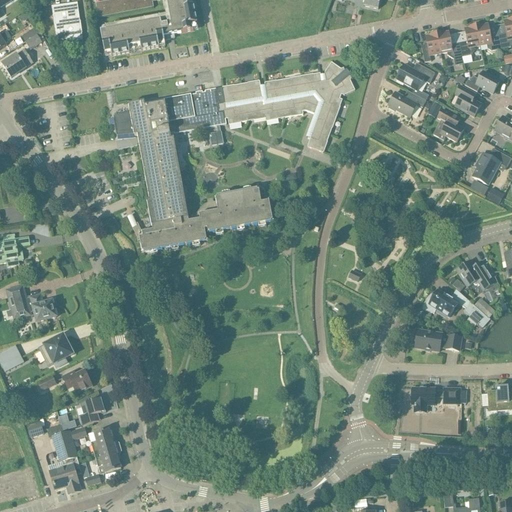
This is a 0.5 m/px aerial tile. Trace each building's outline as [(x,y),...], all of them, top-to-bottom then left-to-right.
[(0,0),(0,9),(7,5),(14,0),(13,0),(0,0)] [(152,0),(117,0),(96,4),(98,19),(154,8),(152,0)] [(162,21),(101,33),(105,53),(111,52),(112,57),(130,54),(129,49),(140,47),(141,51),(141,52),(159,48),(159,43),(165,42),(165,41),(174,39),(174,35),(194,32),(193,32),(192,25),(197,25),(197,24),(194,9),(194,7),(194,6),(189,7),(187,0),(166,0),(172,25),(163,27),(162,21)] [(365,0),(365,1),(363,0),(362,4),(365,5),(364,7),(378,11),(380,0),(365,0)] [(58,44),(82,40),(77,5),(53,8),(58,44)] [(507,35),(498,37),(501,51),(511,49),(511,46),(511,20),(504,22),(507,35)] [(488,25),(476,27),(480,47),(487,46),(488,50),(492,53),(501,51),(498,37),(490,38),(488,25)] [(467,43),(459,44),(462,58),(471,56),(474,51),(474,48),(480,47),(476,27),(465,30),(467,43)] [(36,28),(22,38),(25,43),(37,36),(40,34),(36,28)] [(0,51),(7,47),(4,42),(10,38),(7,33),(0,36),(0,51)] [(448,33),(437,35),(441,55),(447,54),(448,57),(453,60),(462,58),(459,44),(451,46),(448,33)] [(426,37),(428,48),(422,50),(425,64),(431,63),(430,57),(441,55),(437,35),(426,37)] [(25,43),(25,44),(29,50),(30,52),(42,44),(37,36),(25,43)] [(17,56),(3,66),(12,79),(26,69),(33,64),(25,53),(24,51),(17,56)] [(259,82),(233,86),(222,88),(225,103),(219,104),(216,91),(196,94),(196,96),(164,102),(164,105),(145,107),(145,104),(129,106),(130,113),(115,117),(118,136),(135,135),(135,137),(139,137),(150,201),(148,202),(152,227),(153,232),(143,234),(138,224),(133,226),(131,223),(137,238),(138,242),(139,241),(139,240),(140,240),(143,253),(142,253),(142,254),(150,252),(151,256),(152,256),(154,256),(156,256),(157,255),(158,255),(157,251),(171,248),(172,252),(173,252),(175,252),(176,252),(178,251),(179,251),(179,247),(192,244),(193,248),(195,248),(196,248),(198,248),(199,247),(200,247),(199,243),(208,242),(208,241),(207,241),(205,230),(208,230),(209,233),(208,234),(216,233),(217,236),(218,236),(220,236),(221,236),(222,236),(223,235),(224,235),(223,231),(237,229),(238,232),(239,233),(241,233),(241,232),(243,232),(245,231),(244,228),(258,225),(259,228),(261,229),(262,229),(263,229),(264,228),(265,228),(266,227),(265,224),(274,222),(274,221),(273,222),(269,202),(269,203),(262,204),(259,192),(260,191),(251,192),(251,190),(249,189),(248,190),(246,190),(245,190),(244,191),(245,194),(230,196),(230,194),(229,193),(228,193),(226,194),(225,194),(223,195),(223,198),(215,199),(215,200),(216,199),(217,202),(214,203),(214,202),(211,202),(208,203),(206,205),(203,206),(201,209),(199,211),(198,213),(196,214),(195,215),(193,216),(191,217),(192,222),(189,223),(189,220),(174,140),(171,140),(170,135),(175,134),(175,135),(226,125),(225,120),(228,119),(229,125),(265,119),(266,122),(303,115),(303,112),(306,112),(314,115),(306,138),(307,138),(310,139),(307,148),(323,154),(342,101),(340,100),(341,96),(344,97),(355,91),(349,80),(350,79),(352,79),(350,77),(348,76),(347,75),(345,73),(344,71),(344,69),(343,69),(343,70),(343,71),(332,64),(325,73),(325,75),(321,76),(320,74),(265,84),(265,86),(260,87),(259,82)] [(396,81),(415,91),(418,92),(426,78),(432,81),(435,75),(420,67),(417,73),(404,66),(396,81)] [(493,95),(500,83),(483,74),(479,81),(473,77),(470,82),(468,81),(465,87),(477,94),(480,88),(493,95)] [(455,96),(460,99),(455,108),(474,119),(481,106),(473,102),(477,95),(460,86),(455,96)] [(407,100),(395,94),(388,107),(410,119),(417,107),(422,109),(429,98),(418,92),(415,91),(413,95),(411,94),(407,100)] [(441,107),(435,103),(428,116),(434,119),(441,107)] [(461,121),(442,110),(437,120),(446,125),(441,135),(457,144),(464,131),(457,127),(461,121)] [(503,118),(495,133),(511,142),(511,122),(511,123),(503,118)] [(43,148),(37,140),(34,142),(40,150),(43,148)] [(472,179),(488,187),(497,170),(502,173),(505,172),(511,160),(493,150),(489,158),(483,155),(478,162),(481,164),(472,179)] [(472,188),(487,196),(490,189),(476,181),(472,188)] [(505,196),(498,192),(492,189),(486,199),(499,206),(505,196)] [(19,249),(30,247),(28,238),(15,240),(14,236),(2,238),(3,242),(0,242),(0,251),(5,251),(5,255),(0,256),(0,265),(7,264),(7,269),(19,267),(19,262),(23,262),(22,252),(19,253),(19,249)] [(468,288),(474,285),(475,286),(477,286),(480,285),(484,292),(495,284),(484,266),(477,270),(475,270),(471,263),(457,272),(468,288)] [(357,283),(360,276),(352,272),(348,279),(357,283)] [(5,291),(14,322),(32,317),(31,314),(33,313),(36,325),(58,319),(58,317),(58,316),(57,310),(56,310),(53,301),(44,304),(41,295),(29,298),(30,299),(27,300),(24,286),(5,291)] [(424,306),(423,311),(434,316),(436,311),(449,319),(458,305),(472,314),(475,308),(456,291),(451,300),(438,292),(434,298),(432,296),(429,299),(427,301),(426,303),(424,306)] [(495,313),(481,300),(474,307),(489,320),(495,313)] [(415,341),(416,344),(415,349),(440,353),(441,346),(447,347),(446,351),(459,353),(461,339),(418,332),(417,337),(415,338),(415,341)] [(65,360),(73,356),(72,354),(73,352),(71,348),(68,347),(63,337),(45,347),(39,350),(48,368),(54,365),(56,370),(67,364),(65,360)] [(15,348),(0,355),(0,363),(3,369),(17,362),(21,359),(17,350),(15,348)] [(73,388),(75,392),(77,395),(92,389),(84,373),(75,377),(74,374),(63,379),(68,391),(73,388)] [(37,384),(42,392),(42,393),(57,386),(52,376),(37,384)] [(495,389),(496,392),(496,393),(487,394),(489,412),(510,411),(509,409),(511,408),(511,393),(509,394),(508,389),(495,389)] [(412,390),(412,392),(411,406),(414,406),(414,414),(427,414),(428,407),(435,407),(435,390),(412,390)] [(444,390),(444,392),(444,405),(467,406),(467,393),(460,393),(460,391),(444,390)] [(83,427),(96,423),(100,422),(98,415),(104,413),(100,401),(81,407),(84,418),(80,419),(83,427)] [(38,422),(25,427),(30,439),(42,434),(38,422)] [(78,459),(73,443),(70,433),(69,431),(62,433),(61,427),(47,431),(49,440),(52,439),(59,464),(62,464),(64,470),(50,474),(55,492),(67,489),(68,494),(80,491),(74,473),(80,471),(77,459),(78,459)] [(85,429),(71,433),(74,442),(87,438),(85,429)] [(109,431),(95,435),(94,434),(88,436),(91,444),(95,457),(121,449),(120,444),(115,442),(114,439),(112,439),(109,431)] [(121,449),(95,457),(98,469),(99,469),(101,476),(105,475),(121,470),(118,461),(120,461),(120,458),(122,453),(121,449)] [(38,476),(29,479),(34,497),(44,495),(38,476)] [(99,476),(91,478),(85,480),(87,489),(101,485),(99,476)] [(29,479),(19,481),(25,500),(34,497),(29,479)] [(19,481),(10,484),(16,503),(25,500),(19,481)] [(10,484),(1,487),(7,505),(16,503),(10,484)] [(497,484),(487,485),(488,497),(498,497),(497,484)] [(452,492),(443,492),(445,508),(454,507),(454,506),(452,492)] [(412,505),(411,498),(402,499),(403,506),(412,505)]
